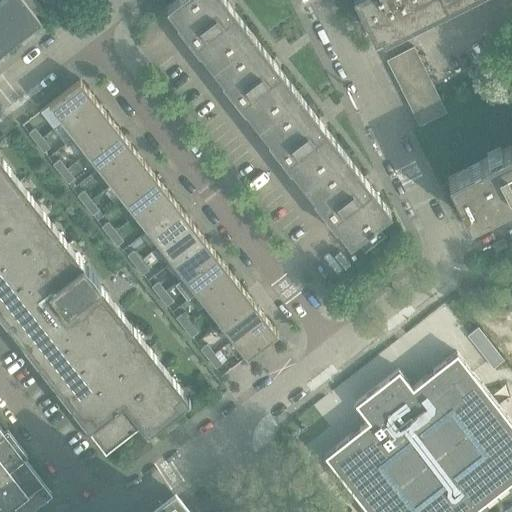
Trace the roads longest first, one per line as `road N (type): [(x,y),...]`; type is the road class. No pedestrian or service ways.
road 1 (residential): [(334,354),(87,28)]
road 2 (residential): [(437,273),(436,232),(315,0)]
road 3 (residential): [(98,511),(0,383)]
road 4 (residential): [(334,354),(223,434)]
road 5 (residential): [(223,434),(112,511)]
road 6 (residential): [(437,273),(334,354)]
